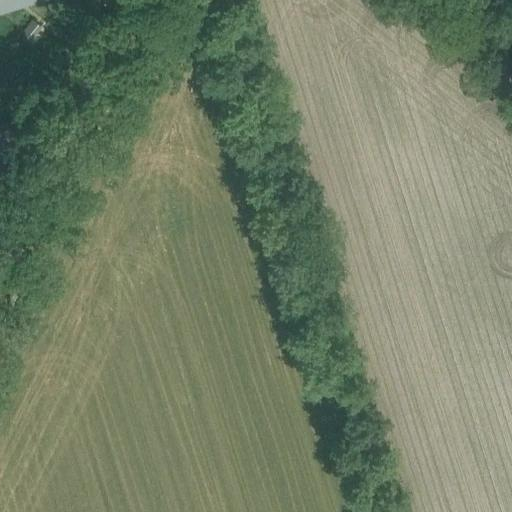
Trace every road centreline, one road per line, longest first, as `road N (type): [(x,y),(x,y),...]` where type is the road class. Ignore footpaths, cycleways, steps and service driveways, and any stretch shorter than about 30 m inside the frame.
road 1 (unclassified): [(383,511),(223,0)]
road 2 (unclassified): [(0,246),(124,0)]
